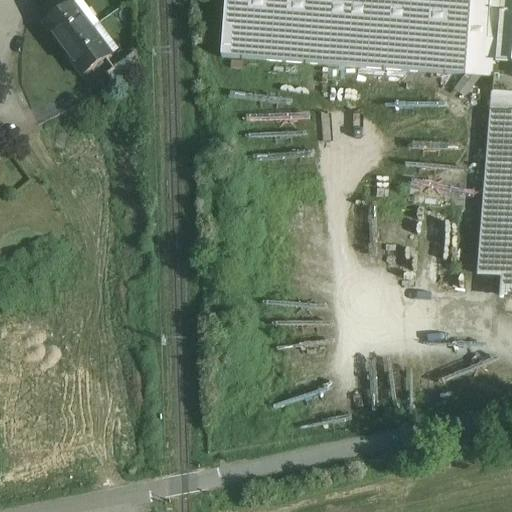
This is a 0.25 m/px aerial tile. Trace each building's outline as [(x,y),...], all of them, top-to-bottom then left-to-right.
[(511,10),(509,10),(372,0),(226,0),(222,55),(494,76),(511,77),(511,10)] [(510,0),(372,0),(509,10),(510,0)] [(71,5),(43,25),(62,51),(90,31),(71,5)] [(90,31),(62,51),(82,77),(109,57),(90,31)] [(134,53),(106,74),(116,87),(135,73),(134,53)] [(511,77),(494,76),(491,116),(511,117),(511,77)] [(511,117),(491,116),(479,276),(511,278),(510,300),(511,300),(511,117)]
